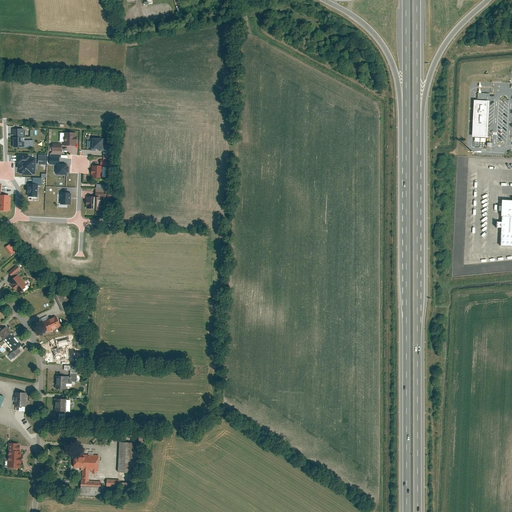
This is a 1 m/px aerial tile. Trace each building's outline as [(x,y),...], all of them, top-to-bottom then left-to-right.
[(489,102),(474,101),(472,137),(487,138),(489,102)] [(24,128),(12,128),(12,147),(33,147),(33,140),(24,140),(24,128)] [(76,132),(64,131),(63,145),(76,145),(76,132)] [(104,140),(92,139),(91,151),(104,151),(104,145),(104,140)] [(61,144),(51,143),(50,153),(61,154),(61,144)] [(31,156),(17,155),(17,163),(19,164),(19,174),(35,174),(35,159),(31,159),(31,156)] [(46,156),(37,155),(37,166),(45,166),(46,156)] [(50,161),(50,164),(58,165),(57,176),(67,176),(68,165),(61,165),(62,162),(50,161)] [(99,166),(91,165),(91,178),(101,178),(101,177),(105,177),(105,166),(99,166)] [(38,185),(28,185),(28,191),(26,191),(26,195),(27,195),(27,198),(37,198),(38,185)] [(106,189),(95,188),(95,196),(101,197),(105,197),(106,189)] [(72,191),(59,191),(59,205),(71,206),(72,191)] [(11,196),(1,196),(0,212),(10,213),(11,196)] [(95,196),(86,196),(86,209),(101,210),(101,197),(95,196)] [(511,199),(510,199),(504,199),(503,208),(503,221),(498,220),(498,227),(502,227),(501,246),(511,246),(511,199)] [(16,265),(8,272),(12,277),(17,273),(21,270),(16,265)] [(27,285),(17,273),(12,277),(8,281),(19,293),(27,285)] [(66,291),(54,296),(61,311),(73,306),(66,291)] [(56,315),(42,321),(47,332),(61,326),(56,315)] [(12,333),(5,325),(2,329),(0,330),(0,336),(3,340),(12,333)] [(21,344),(12,333),(3,340),(13,351),(17,348),(21,344)] [(20,352),(17,348),(13,351),(8,355),(12,359),(20,352)] [(70,376),(55,375),(55,389),(66,389),(66,386),(71,386),(71,383),(76,383),(77,370),(70,370),(70,376)] [(26,391),(16,391),(15,409),(25,409),(26,391)] [(66,398),(54,398),(54,411),(66,411),(66,398)] [(138,442),(119,441),(117,472),(136,473),(138,442)] [(20,443),(8,442),(7,467),(20,468),(21,452),(19,451),(20,443)] [(83,456),(74,456),(73,467),(81,467),(80,480),(89,481),(89,473),(98,474),(99,454),(83,454),(83,456)] [(119,480),(106,479),(106,487),(119,488),(119,480)] [(89,481),(80,480),(80,494),(100,495),(100,481),(89,481)]
